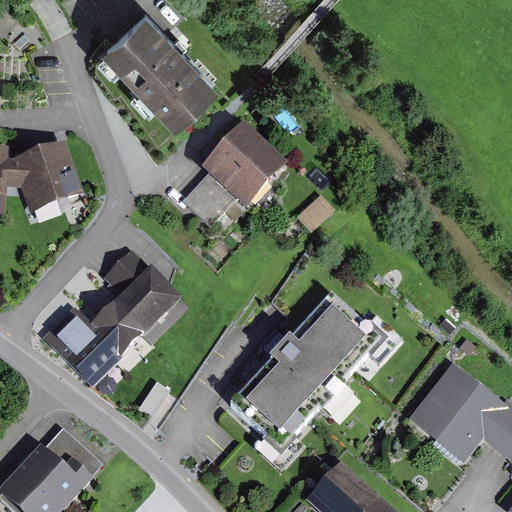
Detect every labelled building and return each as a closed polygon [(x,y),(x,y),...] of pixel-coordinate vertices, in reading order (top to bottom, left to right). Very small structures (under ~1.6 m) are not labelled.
[(218,85),(146,10),(103,50),(175,125),(218,85)] [(211,178),(187,201),(215,229),(238,206),(245,213),(288,170),(246,128),(204,171),(211,178)] [(0,153),(0,218),(7,219),(8,194),(24,196),(32,215),(82,199),(66,148),(11,167),(10,154),(0,153)] [(335,212),(322,197),(298,219),(312,234),(335,212)] [(357,282),(321,248),(277,305),(288,323),(266,348),(277,368),(239,410),(285,453),(383,348),(338,310),(357,282)] [(185,306),(135,258),(109,285),(127,302),(95,334),(78,316),(52,342),(102,391),(185,306)] [(511,419),(458,373),(411,428),(464,473),(486,448),(511,470),(511,419)] [(48,454),(44,451),(3,498),(18,511),(66,511),(105,467),(66,433),(48,454)] [(392,511),(348,471),(316,505),(323,511),(392,511)]
